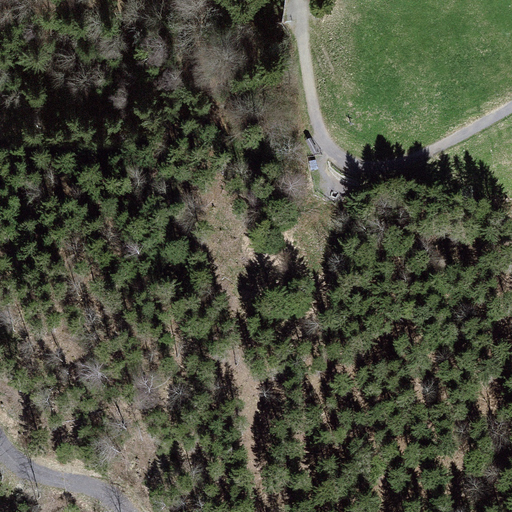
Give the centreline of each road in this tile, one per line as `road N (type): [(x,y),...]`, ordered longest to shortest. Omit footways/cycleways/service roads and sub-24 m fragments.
road 1 (track): [(295,0),(313,125),(346,163),(404,164),(511,106)]
road 2 (track): [(0,426),(7,446),(108,497),(122,511)]
